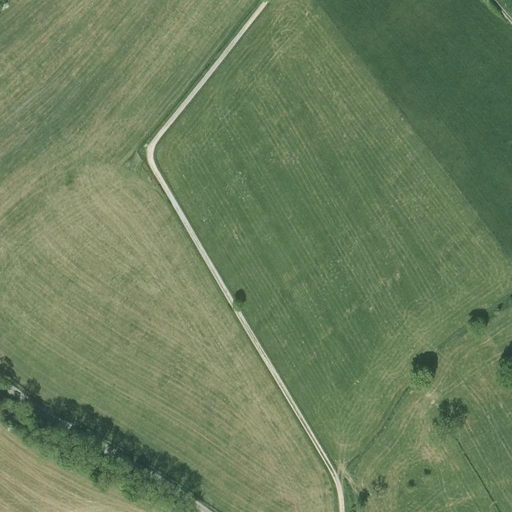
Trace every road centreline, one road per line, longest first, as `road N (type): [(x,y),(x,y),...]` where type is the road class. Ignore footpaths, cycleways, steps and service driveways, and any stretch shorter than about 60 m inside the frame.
road 1 (track): [(345,511),(321,444),(147,154),(264,0)]
road 2 (unclassified): [(0,382),(201,511)]
